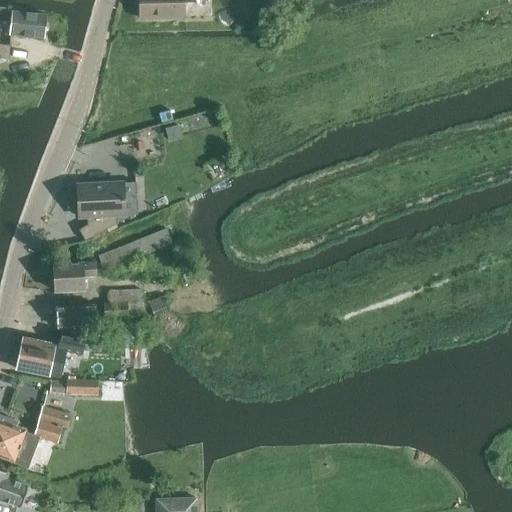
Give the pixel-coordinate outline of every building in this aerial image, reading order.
[(139,0),(140,19),(184,18),(184,3),(196,2),(195,0),(139,0)] [(7,11),(8,9),(0,7),(0,21),(12,22),(11,34),(43,38),(46,15),(7,11)] [(0,58),(9,60),(10,46),(0,44),(0,58)] [(179,125),(166,128),(170,141),(183,137),(179,125)] [(77,185),(79,217),(91,217),(92,223),(79,230),(85,241),(117,224),(116,215),(125,215),(123,183),(77,185)] [(165,196),(155,201),(159,210),(169,206),(165,196)] [(105,271),(173,244),(167,229),(99,257),(105,271)] [(55,291),(85,290),(85,277),(97,276),(96,263),(53,265),(55,291)] [(104,320),(144,318),(142,290),(110,292),(111,304),(104,305),(104,320)] [(165,296),(148,302),(153,317),(170,312),(165,296)] [(56,327),(96,325),(95,306),(55,308),(56,327)] [(24,338),(17,369),(60,378),(66,350),(82,351),(85,339),(99,340),(100,332),(78,330),(77,333),(77,337),(61,334),(59,345),(24,338)] [(50,392),(50,393),(66,394),(98,395),(99,381),(67,380),(66,383),(51,381),(51,382),(48,382),(47,391),(50,392)] [(42,407),(34,435),(38,437),(58,442),(63,427),(67,428),(71,415),(64,413),(43,407),(42,407)] [(0,456),(14,462),(13,463),(27,468),(38,437),(34,435),(25,432),(26,431),(8,424),(10,418),(0,414),(0,456)] [(0,470),(0,501),(20,509),(28,487),(7,479),(9,473),(0,470)] [(155,498),(155,511),(196,511),(196,497),(155,498)]
